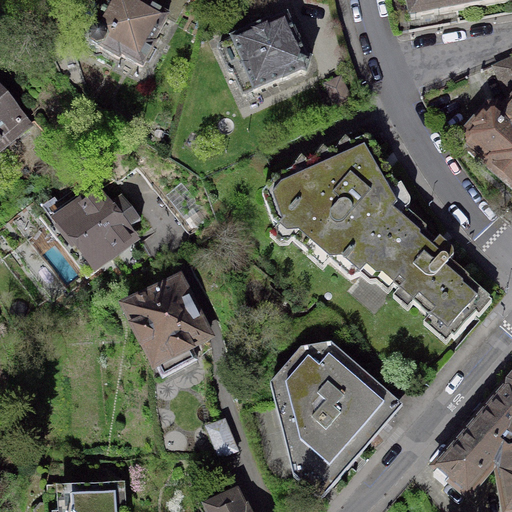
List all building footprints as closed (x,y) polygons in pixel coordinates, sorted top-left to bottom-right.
[(92,34),(89,40),(91,46),(96,49),(100,49),(119,59),(121,56),(142,68),(154,46),(152,45),(167,18),(148,8),(148,6),(140,2),(137,0),(108,0),(108,1),(110,3),(96,28),(98,29),(95,33),(92,34)] [(511,0),(404,0),(408,4),(411,19),(511,0)] [(301,72),(306,74),(310,61),(305,59),(298,42),(297,42),(286,19),(270,26),(269,23),(259,28),(248,33),(248,34),(220,46),(220,47),(219,47),(219,48),(218,48),(218,49),(218,50),(218,51),(218,52),(228,72),(228,73),(229,73),(229,74),(230,74),(231,74),(232,74),(233,74),(243,96),(253,91),(254,93),(283,79),(283,80),(301,72)] [(511,94),(511,63),(511,61),(503,64),(494,68),(507,97),(511,94)] [(0,153),(12,143),(10,141),(25,128),(0,99),(0,153)] [(511,106),(503,117),(502,116),(504,119),(511,126),(511,106)] [(511,126),(504,119),(502,116),(496,110),(490,111),(467,137),(468,143),(477,151),(486,158),(484,162),(511,186),(511,126)] [(321,254),(351,280),(358,277),(411,216),(389,197),(397,189),(392,179),(391,179),(390,178),(389,178),(388,177),(387,177),(386,177),(385,177),(384,178),(383,178),(382,179),(375,187),(372,185),(369,182),(383,167),(383,166),(383,165),(383,164),(368,138),(276,179),(262,195),(273,223),(309,255),(321,254)] [(89,187),(57,212),(66,222),(65,223),(96,263),(113,250),(114,251),(130,239),(109,213),(89,187)] [(411,216),(358,277),(360,276),(369,266),(454,340),(490,299),(468,280),(469,280),(469,279),(469,278),(450,262),(449,262),(446,260),(445,259),(444,259),(443,259),(442,259),(441,259),(440,260),(432,269),(428,265),(423,261),(437,244),(424,233),(426,231),(426,229),(411,216)] [(180,282),(125,311),(154,367),(209,338),(194,310),(180,282)] [(282,417),(296,471),(301,494),(314,504),(322,494),(337,477),(397,408),(330,350),(303,354),(274,387),(282,417)] [(508,451),(511,450),(511,379),(475,422),(508,451)] [(237,452),(224,422),(207,429),(219,459),(228,455),(237,452)] [(498,469),(498,470),(500,469),(508,451),(475,422),(472,426),(434,469),(467,497),(494,466),(498,469)] [(511,511),(511,450),(508,451),(500,469),(498,470),(500,478),(505,511),(511,511)] [(213,485),(200,489),(204,503),(215,500),(214,496),(215,496),(216,495),(213,485)] [(123,511),(122,487),(87,489),(87,492),(63,493),(63,511),(123,511)] [(244,511),(236,495),(211,507),(208,509),(210,511),(244,511)]
